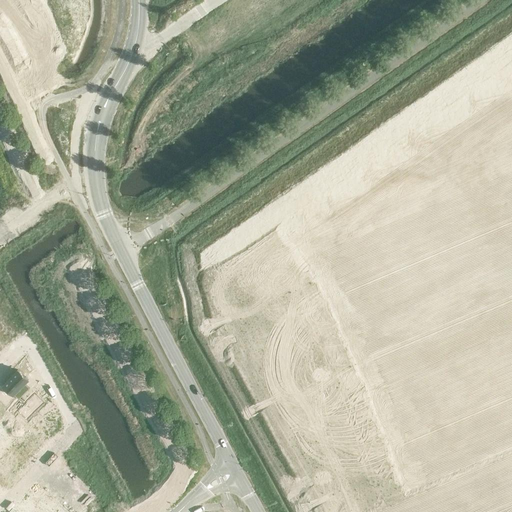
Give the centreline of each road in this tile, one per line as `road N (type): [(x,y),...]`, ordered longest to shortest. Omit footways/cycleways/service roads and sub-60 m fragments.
road 1 (tertiary): [(256,509),(98,202),(100,114)]
road 2 (tertiary): [(281,511),(348,470),(511,395)]
road 3 (residential): [(0,367),(24,342),(74,433),(0,511)]
road 4 (tertiary): [(138,0),(133,49),(100,114)]
